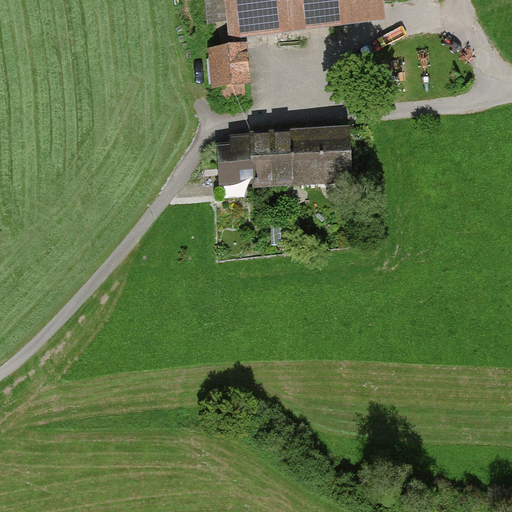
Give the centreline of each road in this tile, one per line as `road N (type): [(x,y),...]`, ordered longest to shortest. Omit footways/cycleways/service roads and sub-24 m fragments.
road 1 (track): [(0,378),(87,302),(217,132),(281,113)]
road 2 (unclassified): [(281,113),(396,112),(511,96)]
road 3 (track): [(302,111),(331,47),(465,26)]
